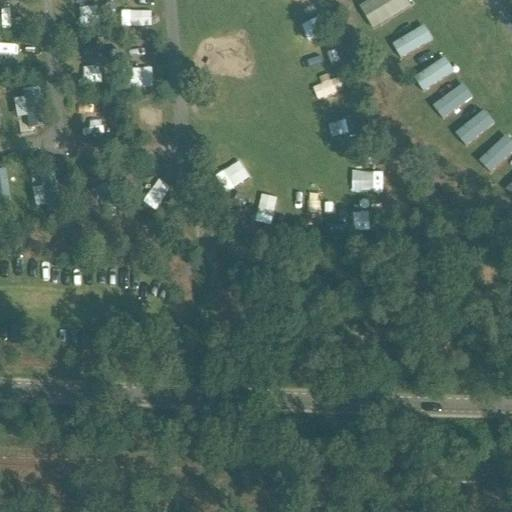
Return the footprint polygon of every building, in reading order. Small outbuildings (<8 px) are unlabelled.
[(308,11),(306,0),(291,0),(293,12),(308,11)] [(404,0),(376,0),(355,13),(371,38),(412,12),(404,0)] [(117,16),(117,6),(114,4),(107,5),(106,8),(107,16),(117,16)] [(304,53),(319,50),(313,21),(298,25),(304,53)] [(424,46),(434,40),(425,25),(393,45),(402,60),(424,46)] [(341,64),(337,51),(328,54),(332,67),(341,64)] [(122,62),(121,53),(119,52),(112,52),(111,54),(111,63),(122,62)] [(446,78),(455,72),(446,57),(414,78),(424,93),(446,78)] [(336,79),(312,84),(319,116),(343,111),(336,79)] [(465,104),(474,98),(464,84),(433,106),(444,120),(465,104)] [(44,126),(39,88),(21,90),(22,98),(13,99),(16,124),(18,124),(20,136),(35,134),(34,127),(44,126)] [(158,106),(137,107),(138,135),(159,134),(158,106)] [(127,117),(127,109),(125,107),(118,107),(116,109),(117,118),(127,117)] [(488,130),(496,124),(485,110),(456,134),(467,148),(488,130)] [(511,156),(511,155),(511,141),(507,136),(499,144),(480,162),(492,174),(511,156)] [(374,162),(371,149),(362,150),(365,163),(374,162)] [(0,209),(11,208),(6,169),(0,169),(0,209)] [(63,210),(56,170),(40,172),(40,169),(30,171),(33,188),(31,189),(34,208),(44,206),(45,213),(63,210)] [(133,194),(133,185),(131,183),(124,183),(123,185),(123,194),(133,194)] [(249,202),(238,194),(233,202),(243,210),(249,202)] [(330,236),(343,236),(343,227),(330,227),(330,236)]
